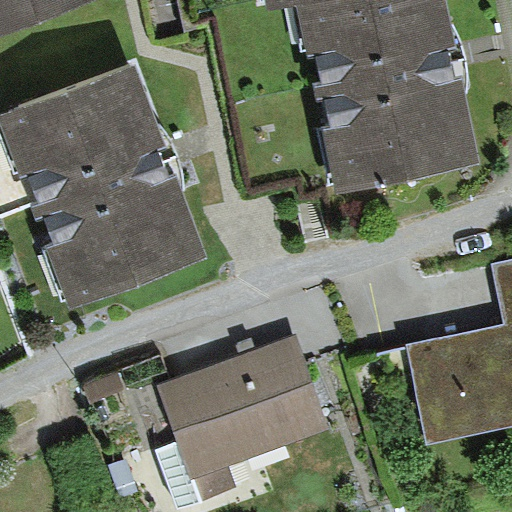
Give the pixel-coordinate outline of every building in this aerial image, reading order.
[(0,0),(0,18),(48,0),(0,0)] [(300,0),(338,180),(483,149),(452,0),(300,0)] [(0,105),(72,295),(210,243),(135,47),(0,98),(0,105)] [(408,333),(430,428),(511,408),(511,255),(493,259),(505,310),(408,333)] [(317,412),(286,331),(164,378),(196,458),(317,412)]
